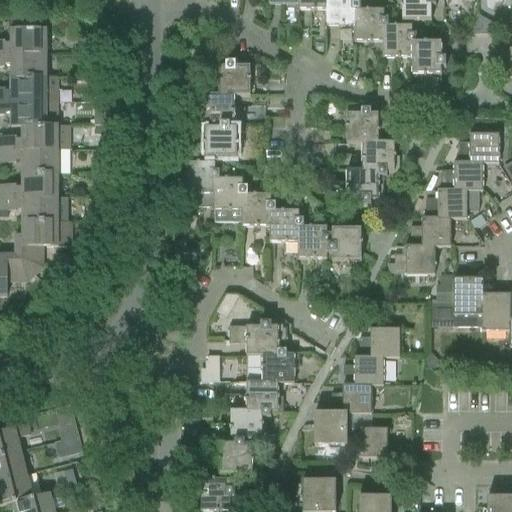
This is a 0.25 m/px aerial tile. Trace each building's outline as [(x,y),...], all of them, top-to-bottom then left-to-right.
[(297,0),(298,7),(298,13),(326,13),(326,0),(297,0)] [(355,4),(354,0),(326,0),(326,13),(326,29),(354,29),(354,13),(360,13),(360,4),(355,4)] [(396,0),(397,2),(401,2),(401,22),(413,22),(431,22),(431,9),(435,9),(435,0),(396,0)] [(385,14),(385,8),(373,8),(373,13),(360,13),(354,13),(354,29),(354,45),(382,45),(382,29),(388,29),(388,20),(383,20),(383,14),(385,14)] [(486,11),(482,19),(491,24),(495,16),(486,11)] [(11,19),(11,32),(10,32),(10,44),(0,43),(0,56),(46,57),(46,32),(45,31),(46,19),(11,19)] [(481,20),(472,37),(485,37),(491,25),(481,20)] [(413,26),(413,22),(401,22),(401,26),(401,29),(388,29),(382,29),(382,45),(382,61),(412,61),(412,46),(416,46),(416,36),(411,36),(411,30),(413,30),(413,26)] [(440,61),(440,55),(440,45),(416,46),(412,46),(412,61),(413,78),(423,78),(423,79),(426,79),(426,78),(440,78),(441,70),(445,70),(445,61),(440,61)] [(511,52),(509,52),(509,60),(497,60),(497,70),(509,69),(509,81),(511,81),(511,52)] [(46,81),(46,57),(0,56),(0,69),(10,69),(10,81),(46,81)] [(455,57),(445,58),(445,61),(445,70),(445,71),(455,71),(455,57)] [(249,98),(249,69),(235,69),(235,64),(225,64),(225,69),(219,69),(219,67),(212,67),(213,79),(218,79),(218,97),(218,98),(233,98),(249,98)] [(0,92),(0,104),(56,105),(56,81),(46,81),(10,81),(10,92),(0,92)] [(233,126),(233,98),(218,98),(218,97),(202,97),(202,117),(196,117),(197,128),(203,128),(203,126),(209,126),(209,131),(214,131),(218,131),(218,126),(229,126),(233,126)] [(56,105),(0,104),(0,117),(10,117),(10,129),(22,129),(46,129),(46,128),(56,128),(56,105)] [(370,118),(370,112),(360,112),(360,117),(345,117),(346,146),(362,146),(377,146),(377,145),(377,127),(382,127),(382,115),(376,115),(376,117),(370,118)] [(236,160),(236,149),(238,149),(238,146),(236,146),(236,131),(229,131),(229,126),(218,126),(218,131),(209,131),(204,131),(204,145),(203,145),(203,148),(204,148),(204,159),(216,159),(216,160),(236,160)] [(69,152),(69,128),(56,128),(46,128),(46,129),(22,129),(21,140),(0,139),(0,151),(57,152),(69,152)] [(457,165),(469,165),(469,166),(482,166),(482,167),(498,167),(498,138),(469,138),(469,146),(457,146),(457,165)] [(97,147),(97,151),(100,154),(104,154),(105,154),(107,152),(107,147),(105,144),(104,144),(100,144),(97,147)] [(394,164),(394,145),(377,145),(377,146),(362,146),(362,173),(377,173),(377,179),(378,179),(386,179),(386,174),(393,174),(393,176),(399,176),(399,164),(394,164)] [(57,176),(57,152),(0,151),(0,165),(21,165),(21,176),(57,176)] [(180,211),(213,210),(213,198),(213,182),(219,182),(219,173),(214,173),(214,167),(216,167),(216,160),(216,159),(204,159),(204,166),(185,166),(185,195),(180,195),(180,211)] [(511,164),(503,170),(506,174),(511,185),(511,184),(511,164)] [(481,195),(481,190),(482,167),(482,166),(469,166),(469,165),(457,165),(453,165),(453,174),(440,174),(440,193),(453,193),(453,194),(466,194),(466,195),(481,195)] [(362,173),(346,173),(346,202),(360,202),(360,207),(370,207),(370,202),(377,202),(377,204),(383,204),(383,192),(378,193),(378,179),(377,179),(377,173),(362,173)] [(0,199),(57,200),(57,176),(21,176),(21,188),(0,188),(0,199)] [(244,183),(244,177),(232,176),(232,182),(219,182),(213,182),(213,198),(213,210),(213,225),(241,225),(241,213),(241,198),(247,198),(247,189),(242,189),(242,183),(244,183)] [(270,205),(270,199),(272,199),(272,193),(260,193),(260,198),(247,198),(241,198),(241,213),(241,225),(241,230),(269,230),(269,214),(275,214),(275,205),(270,205)] [(425,202),(425,221),(436,221),(436,222),(450,222),(450,223),(466,223),(466,214),(479,214),(479,195),(466,195),(466,194),(453,194),(453,193),(440,193),(437,193),(437,202),(426,202),(425,202)] [(57,200),(0,199),(0,213),(21,213),(21,224),(57,224),(68,224),(68,200),(57,200)] [(300,215),(300,209),(288,209),(288,214),(275,214),(269,214),(269,230),(269,246),(297,246),(297,230),(303,230),(303,221),(298,221),(298,215),(300,215)] [(480,218),(469,225),(474,232),(484,225),(480,218)] [(436,221),(425,221),(421,221),(421,229),(410,229),(410,238),(421,238),(421,249),(421,250),(434,250),(434,251),(450,251),(450,223),(450,222),(436,222),(436,221)] [(71,224),(57,224),(21,224),(22,239),(14,239),(14,257),(34,277),(42,270),(42,248),(57,248),(71,248),(71,224)] [(89,225),(89,235),(95,241),(105,241),(106,225),(89,225)] [(326,262),(326,257),(326,245),(331,245),(331,237),(326,237),(326,231),(328,231),(328,225),(316,225),(316,230),(303,230),(297,230),(297,246),(297,262),(326,262)] [(360,244),(360,232),(331,232),(331,237),(331,245),(326,245),(326,257),(331,257),(331,264),(346,264),(346,266),(348,266),(348,264),(360,264),(360,248),(362,248),(362,244),(360,244)] [(434,278),(434,251),(434,250),(421,250),(421,249),(405,249),(405,257),(394,257),(394,266),(405,266),(405,278),(434,278)] [(34,277),(14,257),(0,257),(0,299),(6,300),(7,285),(26,285),(34,277)] [(453,306),(453,330),(481,330),(481,328),(481,318),(481,298),(482,297),(482,277),(469,277),(469,281),(453,281),(453,299),(453,306)] [(437,290),(436,306),(451,306),(452,291),(437,290)] [(481,330),(481,334),(509,334),(509,321),(510,321),(510,310),(510,293),(497,293),(497,297),(482,297),(481,318),(481,328),(481,330)] [(225,298),(223,302),(234,308),(238,300),(236,298),(225,298)] [(228,347),(239,347),(241,345),(245,345),(245,359),(262,359),(262,358),(277,358),(277,351),(277,340),(282,339),(282,328),(276,328),(276,330),(270,330),(270,325),(260,325),(260,330),(245,330),(228,330),(228,347)] [(399,361),(399,332),(370,332),(370,340),(359,340),(359,349),(370,349),(370,360),(383,360),(383,361),(399,361)] [(245,359),(245,386),(261,386),(277,386),(277,387),(293,387),(293,368),(299,367),(299,356),(292,356),(292,358),(286,358),(286,353),(277,353),(277,351),(277,358),(262,358),(262,359),(245,359)] [(431,356),(422,363),(429,372),(438,365),(431,356)] [(219,385),(219,370),(219,359),(208,359),(206,359),(206,364),(205,364),(205,372),(201,372),(200,372),(200,385),(219,385)] [(370,360),(354,360),(354,368),(343,368),(342,377),(354,377),(354,388),(371,388),(371,389),(383,389),(383,361),(383,360),(370,360)] [(463,366),(462,377),(479,377),(479,367),(463,366)] [(494,366),(494,377),(508,377),(508,366),(494,366)] [(261,386),(245,386),(246,414),(261,414),(261,420),(262,420),(270,420),(270,415),(276,415),(276,417),(282,417),(282,405),(277,405),(277,387),(277,386),(261,386)] [(354,388),(342,388),(342,396),(331,396),(330,405),(342,405),(341,416),(346,416),(346,417),(371,417),(371,389),(371,388),(354,388)] [(63,443),(78,439),(70,408),(55,411),(63,443)] [(261,420),(261,414),(246,414),(229,414),(229,443),(234,443),(240,443),(240,448),(251,448),(254,448),(254,443),(260,443),(260,445),(266,445),(266,433),(262,433),(262,420),(261,420)] [(346,432),(346,417),(346,416),(341,416),(313,416),(313,449),(346,449),(346,432)] [(27,427),(0,433),(0,458),(19,454),(18,450),(16,441),(30,437),(27,427)] [(386,461),(386,432),(346,432),(346,449),(357,449),(357,461),(386,461)] [(78,439),(63,443),(67,457),(82,454),(78,439)] [(240,448),(240,443),(234,443),(234,448),(219,448),(219,456),(220,476),(231,476),(251,476),(251,448),(240,448)] [(346,450),(337,450),(337,461),(346,461),(346,450)] [(0,483),(25,478),(19,454),(0,458),(0,483)] [(68,491),(76,489),(72,472),(63,474),(68,491)] [(229,489),(229,483),(231,483),(231,476),(220,476),(220,482),(200,482),(200,511),(229,511),(229,499),(234,499),(234,489),(229,489)] [(0,509),(12,506),(12,505),(31,501),(31,500),(25,478),(0,483),(0,509)] [(89,502),(98,500),(93,484),(85,486),(89,502)] [(301,511),(334,511),(335,484),(302,484),(301,511)] [(13,511),(52,511),(49,496),(31,500),(31,501),(12,505),(12,506),(13,511)] [(390,511),(391,500),(358,499),(357,511),(390,511)] [(511,511),(511,499),(486,500),(486,511),(511,511)]
